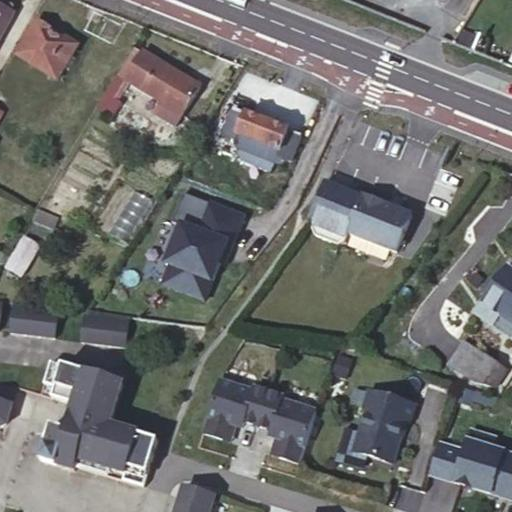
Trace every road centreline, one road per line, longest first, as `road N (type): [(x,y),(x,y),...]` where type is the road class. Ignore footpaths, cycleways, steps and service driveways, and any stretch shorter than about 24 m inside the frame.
road 1 (primary): [(218,0),(511,107)]
road 2 (residential): [(323,511),(167,465),(152,511)]
